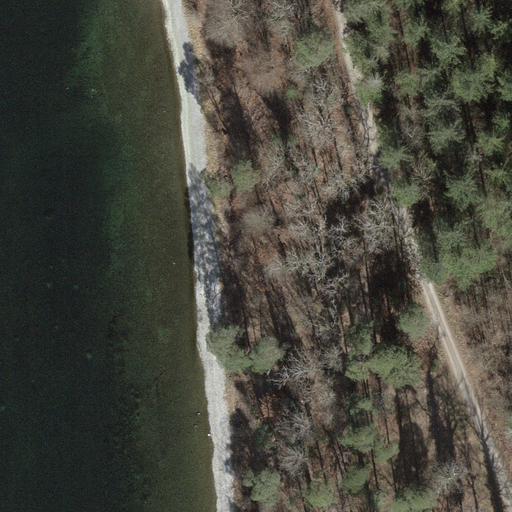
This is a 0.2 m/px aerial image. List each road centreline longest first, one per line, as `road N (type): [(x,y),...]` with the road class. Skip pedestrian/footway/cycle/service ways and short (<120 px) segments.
road 1 (track): [(511,494),(378,160)]
road 2 (track): [(378,160),(341,0)]
